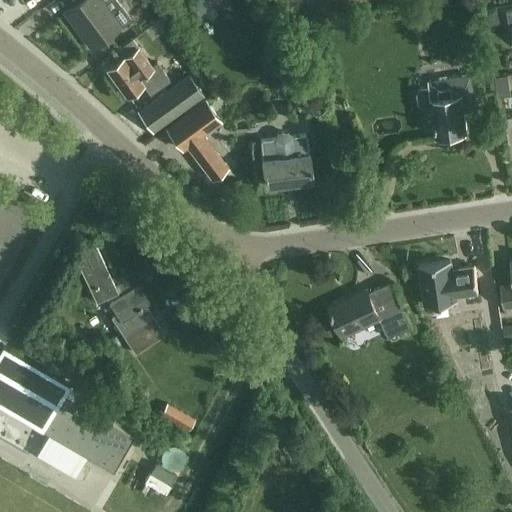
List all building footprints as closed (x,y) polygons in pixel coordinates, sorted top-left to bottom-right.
[(91,47),(128,20),(129,17),(116,0),(79,0),(64,11),(91,47)] [(209,0),(188,0),(186,2),(194,13),(210,1),(209,0)] [(497,7),(485,9),(486,18),(499,16),(497,7)] [(156,21),(145,29),(152,39),(163,31),(156,21)] [(118,61),(107,69),(126,95),(143,84),(150,94),(170,80),(157,64),(157,62),(155,63),(152,66),(138,47),(132,39),(113,53),(118,61)] [(152,131),(203,94),(188,74),(138,110),(152,131)] [(471,74),(428,79),(429,85),(421,86),(416,93),(418,103),(424,107),(430,106),(435,136),(467,131),(464,110),(476,108),(471,74)] [(228,166),(202,133),(220,119),(205,99),(166,128),(182,148),(186,145),(212,178),(228,166)] [(264,185),(298,181),(312,179),(308,152),(307,152),(304,133),(290,135),(286,132),(281,132),(276,133),(273,138),(259,140),(262,159),(261,159),(264,185)] [(98,233),(116,279),(134,272),(116,226),(98,233)] [(135,353),(164,333),(145,304),(150,301),(137,283),(129,288),(124,279),(114,284),(94,242),(73,252),(96,301),(106,297),(116,313),(111,316),(135,353)] [(494,254),(479,255),(480,282),(495,281),(494,254)] [(511,272),(511,281),(500,283),(504,305),(506,315),(511,313),(511,258),(510,259),(511,272)] [(450,259),(419,264),(425,305),(456,300),(455,294),(478,291),(474,265),(452,269),(450,259)] [(404,310),(394,315),(380,286),(369,291),(367,288),(329,306),(342,335),(353,330),(356,335),(379,324),(378,323),(382,321),(389,337),(412,326),(404,310)] [(511,323),(502,325),(505,342),(511,341),(511,323)] [(61,379),(55,389),(0,358),(0,386),(5,389),(11,392),(2,406),(113,471),(134,435),(73,400),(79,389),(61,379)] [(439,367),(429,372),(435,382),(444,377),(439,367)] [(181,385),(176,395),(208,410),(212,400),(181,385)] [(188,429),(194,419),(167,403),(161,414),(188,429)] [(162,465),(166,468),(173,469),(178,467),(182,462),(183,456),(181,450),(176,446),(170,445),(164,448),(160,453),(159,459),(162,465)]
